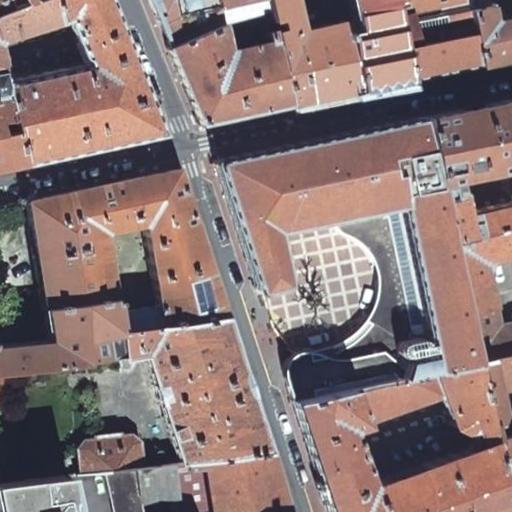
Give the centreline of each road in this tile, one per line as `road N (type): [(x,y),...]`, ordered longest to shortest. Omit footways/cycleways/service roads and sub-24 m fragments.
road 1 (residential): [(306,511),(183,145)]
road 2 (residential): [(511,73),(183,145)]
road 3 (residential): [(183,145),(0,183)]
road 4 (residential): [(183,145),(124,0)]
